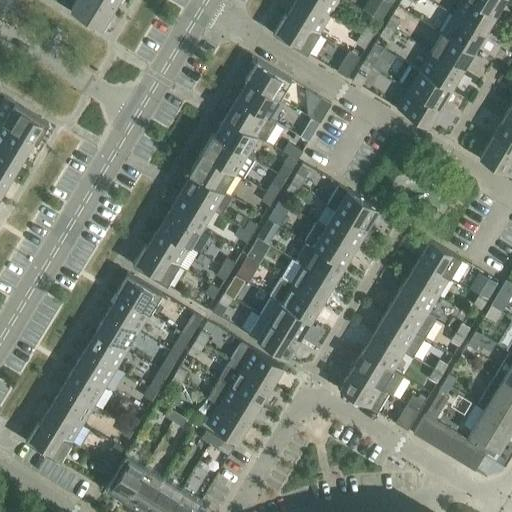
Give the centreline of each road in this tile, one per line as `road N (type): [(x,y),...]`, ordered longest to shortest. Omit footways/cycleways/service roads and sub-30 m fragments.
road 1 (residential): [(239,511),(307,391),(471,489)]
road 2 (tertiary): [(0,342),(141,115)]
road 3 (residential): [(373,111),(203,9)]
road 4 (residential): [(141,115),(0,32)]
road 5 (residential): [(511,198),(373,111)]
road 6 (residential): [(334,511),(471,489)]
road 7 (tertiary): [(141,115),(203,9)]
